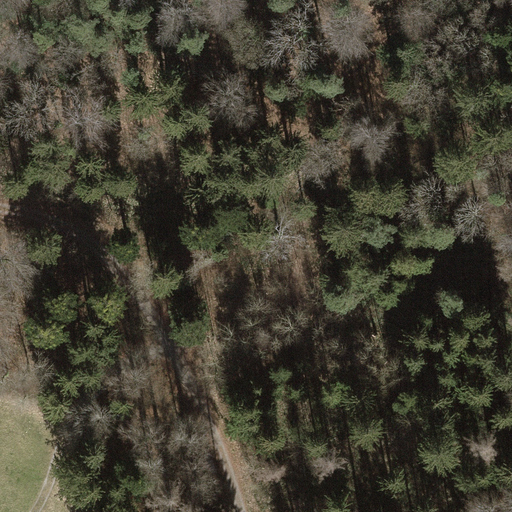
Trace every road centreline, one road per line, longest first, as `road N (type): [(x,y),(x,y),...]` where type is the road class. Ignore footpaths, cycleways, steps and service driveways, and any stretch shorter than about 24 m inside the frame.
road 1 (track): [(37,511),(100,419),(180,351),(290,237),(329,160)]
road 2 (track): [(0,191),(38,193),(100,236),(145,284),(245,511)]
